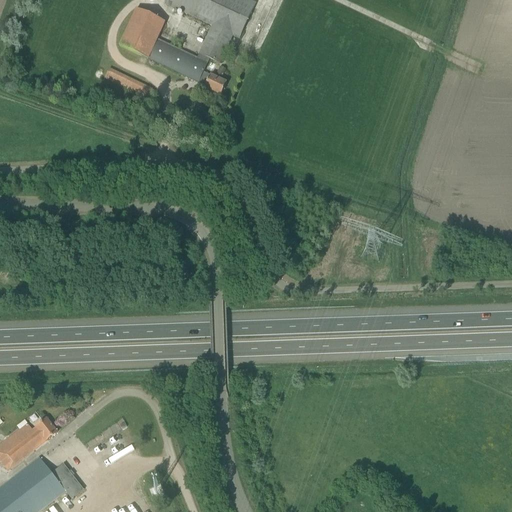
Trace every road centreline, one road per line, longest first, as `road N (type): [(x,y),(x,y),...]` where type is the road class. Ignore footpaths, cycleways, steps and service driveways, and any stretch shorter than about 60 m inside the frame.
road 1 (unclassified): [(0,171),(190,168),(239,208),(269,276),(289,292),(511,285)]
road 2 (motorway): [(0,360),(511,341)]
road 3 (motorway): [(511,316),(0,333)]
road 4 (unclassified): [(247,511),(224,435),(213,259),(198,231),(177,213),(0,207)]
road 5 (unclassified): [(193,511),(144,397),(120,394),(65,432)]
road 6 (track): [(385,221),(190,168)]
